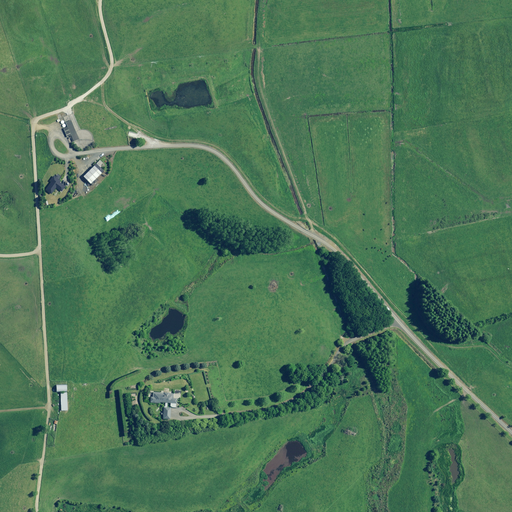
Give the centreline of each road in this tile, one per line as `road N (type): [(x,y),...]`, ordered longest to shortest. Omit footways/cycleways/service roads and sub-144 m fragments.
road 1 (unknown): [(70,155),(130,146),(208,149),(271,212),(326,243),(396,319)]
road 2 (unknown): [(188,418),(286,401),(312,384),(342,343),(396,319)]
road 3 (unknown): [(396,319),(511,434)]
